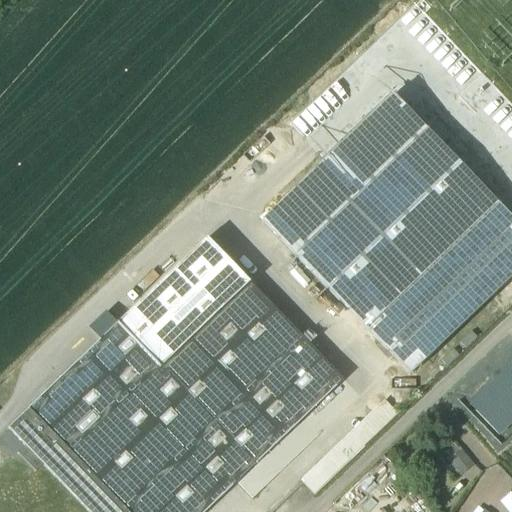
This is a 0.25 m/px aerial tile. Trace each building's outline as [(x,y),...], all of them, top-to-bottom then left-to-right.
[(393,97),(262,223),(367,333),(498,208),(393,97)] [(511,221),(498,208),(367,333),(410,377),(511,278),(511,221)] [(206,240),(8,430),(86,511),(207,511),(343,382),(206,240)] [(511,364),(470,405),(500,437),(511,426),(511,364)] [(384,402),(300,482),(315,497),(398,417),(384,402)] [(464,476),(474,463),(462,453),(452,467),(464,476)] [(511,511),(511,490),(500,502),(509,511),(511,511)]
